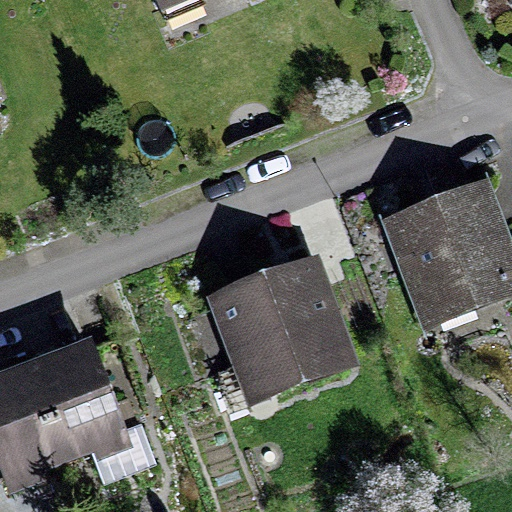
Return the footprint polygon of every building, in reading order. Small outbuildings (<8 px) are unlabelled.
[(175,0),(148,0),(153,10),(175,0)] [(501,286),(468,197),(391,227),(424,316),(501,286)] [(336,358),(299,268),(209,304),(237,369),(248,363),(259,391),(336,358)] [(109,338),(24,370),(61,462),(86,453),(98,480),(143,462),(123,412),(138,407),(109,338)] [(19,372),(0,379),(0,480),(53,464),(19,372)]
